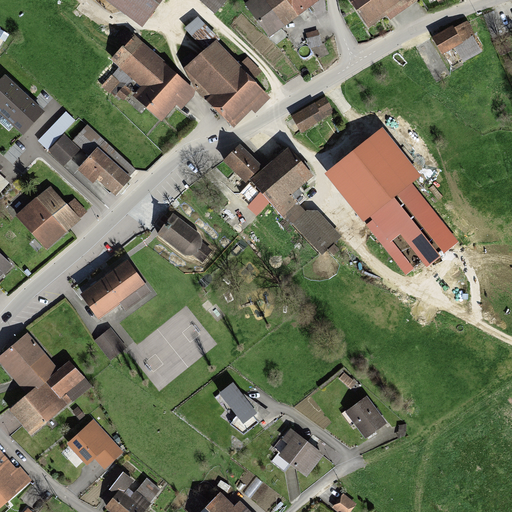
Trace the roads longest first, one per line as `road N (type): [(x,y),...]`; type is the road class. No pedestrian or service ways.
road 1 (residential): [(0,321),(165,163),(250,127),(354,63)]
road 2 (track): [(511,342),(385,277),(348,231)]
road 3 (track): [(511,376),(361,463)]
road 4 (residential): [(354,63),(425,23),(491,0)]
